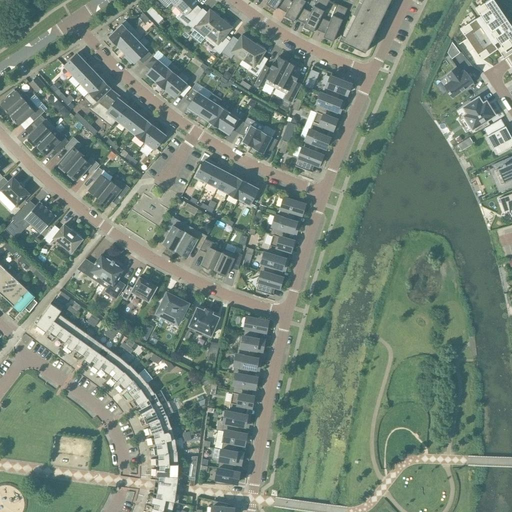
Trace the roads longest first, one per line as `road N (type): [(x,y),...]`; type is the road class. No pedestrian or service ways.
road 1 (residential): [(289,313),(176,272),(84,211),(0,132)]
road 2 (residential): [(73,22),(194,133),(323,192)]
road 3 (residential): [(249,511),(289,313)]
road 4 (residential): [(124,472),(113,429),(26,354)]
road 5 (residential): [(369,76),(234,0)]
road 6 (residential): [(289,313),(323,192)]
road 7 (residential): [(323,192),(369,76)]
